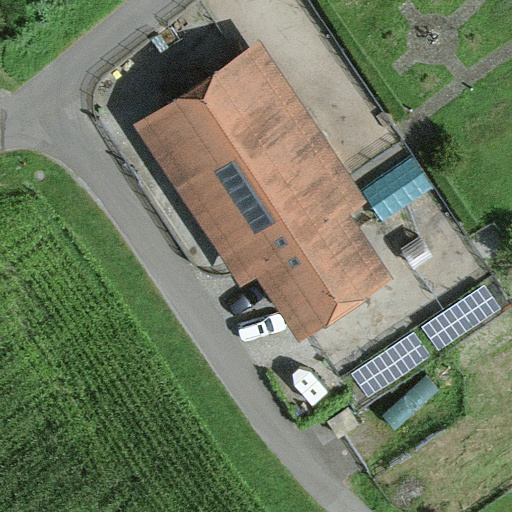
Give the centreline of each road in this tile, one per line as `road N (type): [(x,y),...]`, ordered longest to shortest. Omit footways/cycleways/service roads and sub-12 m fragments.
road 1 (unclassified): [(345,511),(241,391),(38,78)]
road 2 (unclassified): [(133,0),(38,78)]
